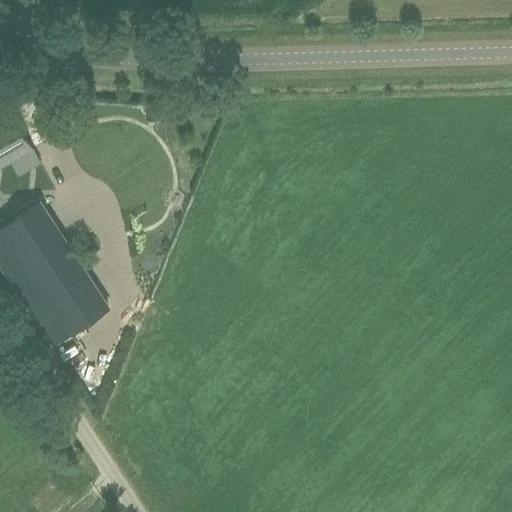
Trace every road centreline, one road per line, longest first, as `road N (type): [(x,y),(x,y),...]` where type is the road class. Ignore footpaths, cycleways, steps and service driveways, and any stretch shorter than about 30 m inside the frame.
road 1 (tertiary): [(511,52),(127,59),(0,33)]
road 2 (unclassified): [(138,511),(0,300)]
